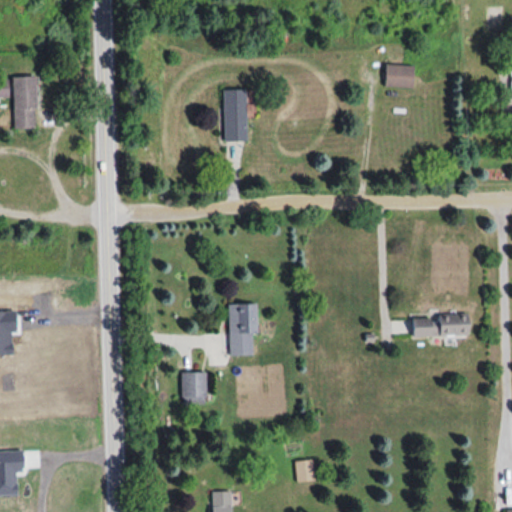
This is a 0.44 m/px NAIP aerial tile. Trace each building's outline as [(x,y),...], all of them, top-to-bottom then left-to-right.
[(387,86),(415,86),(415,64),(387,64),(387,86)] [(14,75),(14,127),(37,127),(37,75),(14,75)] [(0,96),(9,97),(9,78),(0,78),(0,96)] [(247,88),(224,88),(225,141),(248,141),(247,88)] [(230,303),(230,355),(255,355),(256,304),(230,303)] [(413,316),(413,336),(471,335),(471,315),(413,316)] [(207,372),(182,372),(182,403),(207,403),(207,372)] [(313,462),(298,462),(298,478),(313,478),(313,462)] [(232,511),(233,490),(213,490),(213,511),(232,511)]
